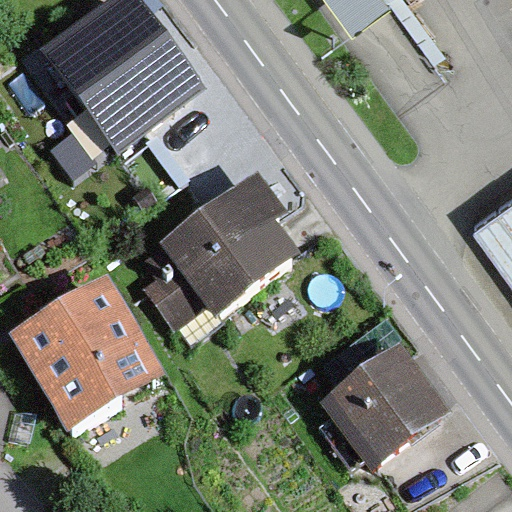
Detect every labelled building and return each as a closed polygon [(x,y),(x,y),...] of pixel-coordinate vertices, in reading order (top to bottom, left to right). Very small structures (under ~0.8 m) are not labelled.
[(127,0),(126,0),(38,64),(116,171),(205,107),(127,0)] [(336,0),(358,26),(389,0),(336,0)] [(257,186),(161,255),(176,274),(146,296),(176,337),(203,318),(215,335),(305,270),(280,236),(289,229),(257,186)] [(511,200),(474,228),(511,279),(511,200)] [(108,294),(13,351),(71,446),(166,392),(108,294)] [(402,356),(322,416),(373,485),(454,425),(402,356)]
